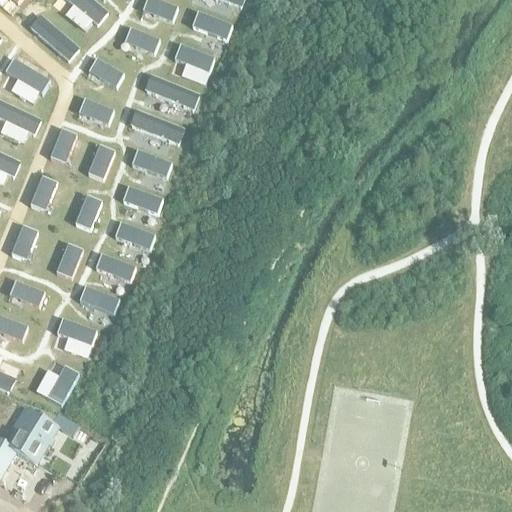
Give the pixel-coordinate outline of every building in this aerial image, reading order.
[(109,15),(90,0),(65,0),(98,28),(109,15)] [(177,9),(151,0),(147,0),(143,14),(171,24),(177,9)] [(219,0),(241,8),(244,0),(219,0)] [(232,27),(197,14),(191,29),(226,42),(232,27)] [(79,50),(41,17),(30,30),(67,62),(79,50)] [(154,57),(159,42),(130,31),(124,45),(154,57)] [(214,60),(180,47),(174,62),(208,75),(214,60)] [(123,76),(97,61),(89,75),(115,90),(123,76)] [(49,82),(14,63),(7,75),(42,95),(49,82)] [(194,111),(200,96),(151,77),(145,92),(194,111)] [(40,121),(0,101),(0,118),(33,135),(40,121)] [(108,127),(114,113),(85,101),(79,116),(108,127)] [(185,131),(136,112),(130,128),(178,147),(185,131)] [(65,166),(76,137),(61,132),(50,160),(65,166)] [(115,154),(100,148),(87,176),(102,182),(115,154)] [(172,165),(138,153),(132,168),(166,180),(172,165)] [(20,164),(0,155),(0,173),(13,179),(20,164)] [(45,213),(56,185),(42,179),(31,207),(45,213)] [(157,216),(162,201),(128,188),(123,204),(157,216)] [(102,204),(87,198),(75,227),(90,233),(102,204)] [(150,252),(155,237),(121,225),(116,240),(150,252)] [(27,262),(38,234),(22,228),(11,257),(27,262)] [(72,280),(82,252),(67,246),(56,275),(72,280)] [(129,283),(135,268),(102,256),(96,271),(129,283)] [(38,309),(44,295),(15,283),(9,298),(38,309)] [(114,317),(120,302),(86,289),(80,304),(114,317)] [(0,335),(22,343),(27,329),(19,325),(0,318),(0,335)] [(90,348),(95,333),(62,321),(56,336),(90,348)] [(62,407),(78,375),(63,368),(47,399),(62,407)] [(0,391),(9,396),(17,381),(0,373),(0,391)] [(17,435),(14,440),(9,449),(4,446),(2,451),(0,450),(0,470),(1,468),(6,471),(15,454),(36,467),(37,466),(33,464),(53,429),(57,431),(26,413),(14,433),(17,435)]
